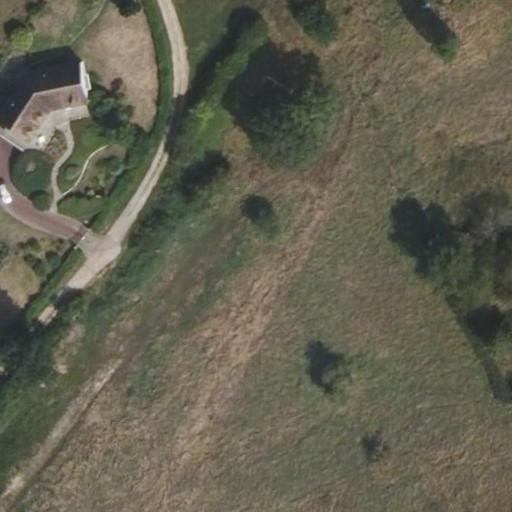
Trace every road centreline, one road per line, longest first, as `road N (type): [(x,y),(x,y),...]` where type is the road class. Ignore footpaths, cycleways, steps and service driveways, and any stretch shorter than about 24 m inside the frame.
road 1 (track): [(0,375),(104,249),(158,167)]
road 2 (track): [(158,167),(271,0)]
road 3 (track): [(158,167),(180,74),(164,0)]
